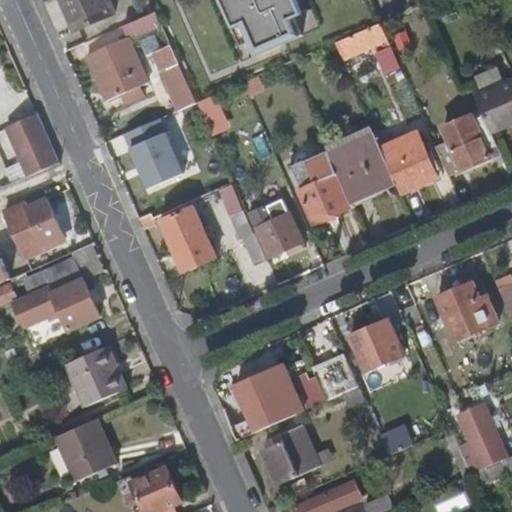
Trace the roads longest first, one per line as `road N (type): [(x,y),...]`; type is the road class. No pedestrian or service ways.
road 1 (residential): [(17,0),(176,356)]
road 2 (residential): [(176,356),(511,211)]
road 3 (residential): [(176,356),(244,511)]
